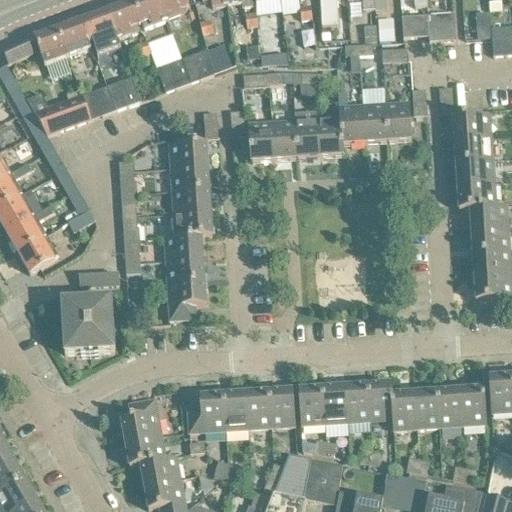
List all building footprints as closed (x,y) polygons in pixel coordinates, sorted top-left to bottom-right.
[(168,23),(158,0),(142,0),(132,4),(141,26),(151,22),(153,28),(168,23)] [(196,6),(193,0),(158,0),(168,23),(182,18),(180,11),(188,8),(196,6)] [(229,8),(227,0),(202,0),(203,5),(212,4),(213,10),(229,8)] [(227,0),(229,8),(242,6),(243,10),(253,9),(251,0),(227,0)] [(348,0),(320,0),(322,29),(339,28),(337,1),(348,1),(348,0)] [(374,0),(348,0),(348,1),(348,3),(363,2),(364,13),(375,12),(374,0)] [(386,0),(377,0),(374,0),(375,12),(388,11),(386,0)] [(428,9),(427,0),(414,0),(415,10),(428,9)] [(141,26),(132,4),(107,13),(118,42),(132,36),(130,30),(141,26)] [(299,10),(301,23),(312,21),(310,9),(299,10)] [(118,42),(107,13),(82,22),(90,45),(92,44),(98,59),(121,50),(118,42)] [(258,29),(256,16),(245,18),(247,30),(258,29)] [(430,45),(456,43),(455,17),(428,19),(429,40),(430,45)] [(403,20),(403,21),(404,41),(429,40),(428,19),(403,20)] [(90,45),(82,22),(57,31),(68,60),(82,55),(79,49),(90,45)] [(203,39),(214,36),(210,23),(200,26),(203,39)] [(364,29),(365,47),(377,47),(377,29),(364,29)] [(507,59),(505,30),(492,31),(493,60),(507,59)] [(68,60),(57,31),(34,40),(45,69),(68,60)] [(488,32),(478,33),(478,40),(488,40),(488,32)] [(172,36),(148,45),(151,55),(151,56),(153,60),(155,66),(157,72),(182,62),(178,51),(172,36)] [(33,57),(27,43),(3,54),(9,68),(33,57)] [(153,60),(151,56),(151,55),(148,45),(147,43),(137,47),(145,69),(155,66),(153,60)] [(224,46),(207,53),(214,77),(233,70),(224,46)] [(259,48),(247,50),(249,64),(261,63),(259,48)] [(372,48),(359,49),(360,59),(372,59),(372,48)] [(360,59),(359,49),(345,49),(345,60),(360,59)] [(408,65),(408,52),(382,53),(383,66),(408,65)] [(214,77),(207,53),(182,62),(191,86),(214,77)] [(287,57),(275,59),(277,70),(289,70),(287,57)] [(182,62),(157,72),(159,77),(166,96),(191,86),(182,62)] [(13,79),(7,68),(0,72),(0,78),(3,84),(13,79)] [(283,76),(269,77),(270,88),(283,87),(283,76)] [(314,87),(315,77),(301,76),(301,87),(314,87)] [(270,88),(269,77),(244,79),(245,92),(270,90),(270,88)] [(329,78),(315,77),(314,87),(328,88),(329,78)] [(18,89),(13,79),(3,84),(9,94),(18,89)] [(132,81),(107,90),(116,114),(141,105),(132,81)] [(24,99),(18,89),(9,94),(15,105),(24,99)] [(116,114),(107,90),(83,99),(84,103),(91,122),(116,114)] [(454,116),(452,91),(439,92),(441,117),(454,116)] [(425,93),(413,94),(412,94),(414,119),(427,118),(425,93)] [(91,122),(84,103),(83,99),(49,111),(42,98),(28,104),(38,120),(48,138),(91,122)] [(30,110),(24,99),(15,105),(21,115),(30,110)] [(409,106),(384,108),(387,145),(412,143),(409,106)] [(387,145),(384,108),(362,109),(364,146),(387,145)] [(364,146),(362,109),(339,111),(340,121),(341,121),(343,148),(364,146)] [(36,120),(30,110),(21,115),(27,125),(36,120)] [(244,115),(243,115),(231,116),(233,141),(245,140),(244,115)] [(219,142),(218,129),(217,117),(204,118),(206,143),(219,142)] [(453,121),(455,145),(492,143),(490,118),(453,121)] [(42,130),(36,120),(27,125),(33,136),(42,130)] [(344,159),(343,148),(341,121),(340,121),(318,123),(320,160),(344,159)] [(320,160),(318,123),(296,124),(298,162),(320,160)] [(298,162),(296,124),(273,126),(276,163),(298,162)] [(276,163),(273,126),(249,128),(251,165),(276,163)] [(48,140),(42,130),(33,136),(39,146),(48,140)] [(54,151),(48,140),(39,146),(45,156),(54,151)] [(493,165),(492,143),(455,145),(456,167),(493,165)] [(169,149),(171,172),(208,170),(207,147),(169,149)] [(60,161),(54,151),(45,156),(51,166),(60,161)] [(0,183),(11,177),(0,158),(0,183)] [(66,171),(60,161),(51,166),(57,177),(66,171)] [(133,165),(119,166),(120,177),(134,176),(133,165)] [(495,189),(493,165),(456,167),(458,191),(495,189)] [(0,211),(23,199),(15,184),(32,175),(28,167),(11,177),(0,183),(0,211)] [(210,193),(208,170),(171,172),(172,195),(210,193)] [(72,182),(66,171),(57,177),(63,187),(72,182)] [(135,197),(135,185),(134,176),(120,177),(121,198),(135,197)] [(78,192),(72,182),(63,187),(69,197),(78,192)] [(496,209),(495,189),(458,191),(459,213),(470,213),(496,211),(496,209)] [(84,202),(78,192),(69,197),(75,208),(84,202)] [(211,215),(210,193),(172,195),(174,217),(211,215)] [(137,222),(135,197),(121,198),(123,222),(137,222)] [(35,219),(23,199),(0,211),(0,224),(6,235),(35,219)] [(90,213),(84,202),(75,208),(81,218),(90,213)] [(46,240),(39,227),(57,216),(52,209),(35,219),(6,235),(18,256),(46,240)] [(507,209),(496,209),(496,211),(470,213),(472,237),(509,235),(507,209)] [(95,222),(90,213),(81,218),(78,219),(84,229),(95,222)] [(213,240),(211,215),(174,217),(175,240),(176,241),(202,239),(202,240),(213,240)] [(84,229),(78,219),(63,228),(68,238),(84,229)] [(138,243),(137,222),(123,222),(124,243),(138,243)] [(510,257),(509,235),(472,237),(473,259),(510,257)] [(203,262),(202,240),(202,239),(176,241),(175,240),(165,241),(166,265),(203,262)] [(59,261),(46,240),(18,256),(31,277),(59,261)] [(140,267),(138,243),(124,243),(126,268),(140,267)] [(511,279),(510,257),(473,259),(475,282),(511,279)] [(205,285),(203,262),(166,265),(168,288),(205,285)] [(141,277),(140,267),(126,268),(127,278),(141,277)] [(511,301),(511,283),(511,279),(475,282),(476,304),(511,301)] [(206,309),(205,285),(168,288),(170,324),(196,323),(196,310),(206,309)] [(66,357),(115,355),(112,302),(93,303),(93,296),(81,297),(81,304),(62,305),(66,357)] [(511,417),(511,378),(489,380),(491,400),(492,419),(511,417)] [(392,387),(368,388),(370,427),(392,425),(393,425),(391,398),(393,397),(392,387)] [(370,427),(368,388),(346,390),(349,428),(370,427)] [(349,428),(346,390),(323,392),(326,430),(349,428)] [(484,391),(460,393),(462,431),(487,430),(484,391)] [(326,430),(323,392),(299,393),(301,431),(326,430)] [(296,432),(293,393),(269,395),(272,433),(296,432)] [(462,431),(460,393),(437,395),(439,433),(462,431)] [(272,433),(269,395),(248,396),(251,435),(272,433)] [(439,433),(437,395),(416,396),(418,434),(439,433)] [(251,435),(248,396),(225,398),(227,436),(251,435)] [(416,396),(393,397),(391,398),(393,425),(392,425),(393,436),(418,434),(416,396)] [(227,436),(225,398),(200,399),(201,410),(188,411),(190,439),(227,436)] [(163,442),(159,423),(156,404),(130,408),(132,421),(121,423),(126,449),(163,442)] [(167,465),(163,442),(126,449),(130,470),(141,468),(141,470),(167,465)] [(0,471),(14,463),(3,444),(0,445),(0,471)] [(324,458),(326,446),(318,444),(315,457),(324,458)] [(190,447),(191,458),(206,457),(205,446),(190,447)] [(336,448),(326,446),(324,458),(334,461),(336,448)] [(369,467),(372,455),(363,453),(360,465),(369,467)] [(381,457),(372,455),(369,467),(379,469),(381,457)] [(304,511),(306,506),(302,505),(305,492),(309,475),(312,463),(289,459),(284,471),(279,484),(274,498),(268,511),(304,511)] [(416,477),(419,464),(409,462),(406,474),(416,477)] [(0,496),(25,482),(14,463),(0,471),(0,496)] [(177,463),(167,465),(141,470),(145,492),(181,485),(177,463)] [(326,479),(329,467),(312,463),(309,475),(321,478),(326,479)] [(429,466),(419,464),(416,477),(426,479),(429,466)] [(225,481),(228,469),(219,466),(215,479),(225,481)] [(279,484),(284,471),(274,467),(270,481),(279,484)] [(346,471),(329,467),(326,479),(331,480),(343,483),(346,471)] [(239,472),(228,469),(225,481),(235,485),(239,472)] [(462,486),(465,473),(455,471),(452,484),(462,486)] [(475,475),(465,473),(462,486),(473,488),(475,475)] [(318,495),(321,478),(309,475),(305,492),(318,495)] [(400,493),(401,482),(385,479),(383,490),(400,493)] [(340,496),(343,483),(331,480),(327,498),(339,500),(339,496),(340,496)] [(274,498),(279,484),(270,481),(265,494),(274,498)] [(19,511),(37,502),(25,482),(0,496),(0,511),(19,511)] [(426,487),(401,482),(400,493),(424,497),(426,487)] [(186,511),(181,485),(145,492),(148,511),(155,511),(160,511),(159,511),(186,511)] [(478,511),(482,496),(446,489),(444,503),(429,500),(426,511),(478,511)] [(323,496),(318,495),(305,492),(302,505),(306,506),(320,509),(323,496)] [(511,511),(511,495),(511,496),(509,504),(487,500),(484,511),(511,511)] [(339,500),(336,511),(381,511),(383,504),(340,496),(339,496),(339,500)] [(256,499),(252,511),(254,511),(262,511),(265,502),(256,499)] [(42,511),(37,502),(19,511),(42,511)]
